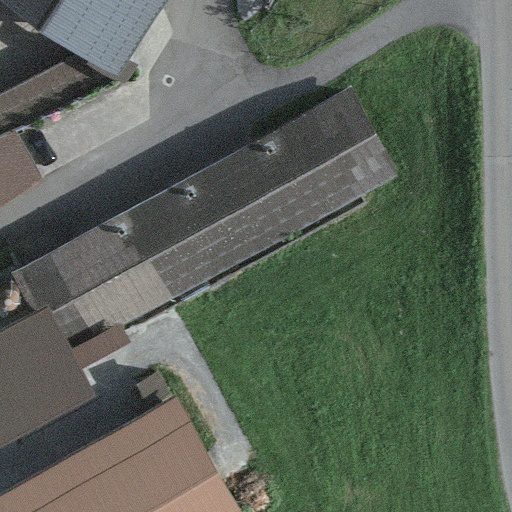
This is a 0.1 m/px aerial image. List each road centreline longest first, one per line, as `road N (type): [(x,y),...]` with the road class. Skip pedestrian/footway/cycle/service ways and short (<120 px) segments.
road 1 (track): [(458,0),(415,13),(0,240)]
road 2 (tertiary): [(497,0),(511,414)]
road 3 (track): [(210,0),(217,126)]
